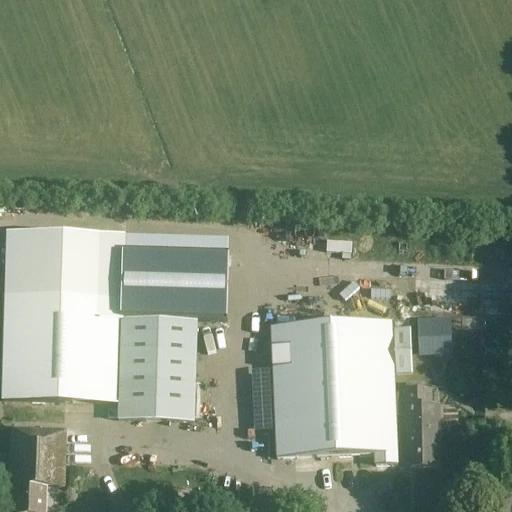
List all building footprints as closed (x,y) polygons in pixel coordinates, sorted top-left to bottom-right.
[(352,260),(353,242),(329,241),(329,260),(352,260)] [(122,323),(197,325),(226,325),(227,254),(123,252),(122,302),(122,323)] [(101,266),(73,270),(75,282),(103,278),(101,266)] [(197,325),(122,323),(122,302),(5,299),(2,404),(119,408),(119,423),(194,425),(197,325)] [(417,373),(415,325),(272,331),(277,460),(375,456),(376,467),(398,466),(396,419),(405,419),(406,469),(440,469),(440,407),(432,407),(432,392),(405,392),(405,396),(395,396),(394,374),(417,373)] [(424,352),(427,369),(452,364),(449,347),(424,352)] [(206,374),(199,381),(221,401),(227,393),(206,374)] [(65,432),(12,431),(10,485),(4,485),(3,508),(14,508),(13,511),(46,511),(47,489),(64,489),(65,432)]
